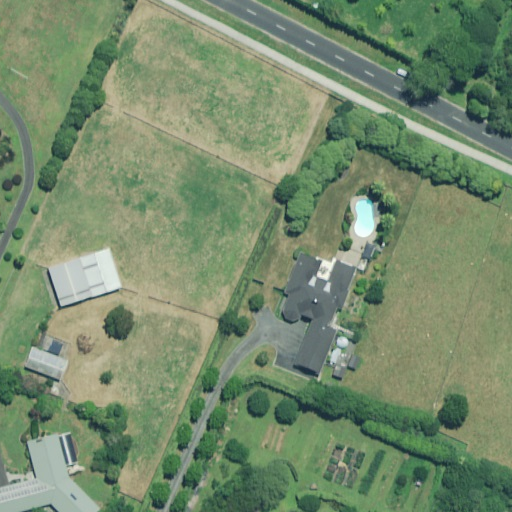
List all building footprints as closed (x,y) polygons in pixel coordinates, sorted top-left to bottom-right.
[(376,247),(367,245),(364,258),(373,260),(376,247)] [(121,289),(109,250),(49,269),(61,307),(121,289)] [(323,262),(301,254),(286,295),(289,296),(281,318),(297,324),(300,316),(313,321),(297,365),(319,374),(335,331),(329,329),(337,308),(342,309),(356,270),(337,263),(326,294),(313,289),(323,262)] [(69,362),(33,349),(26,368),(62,381),(69,362)] [(99,511),(100,511),(68,480),(55,437),(28,444),(37,481),(0,490),(0,511),(24,511),(51,506),(56,511),(99,511)]
